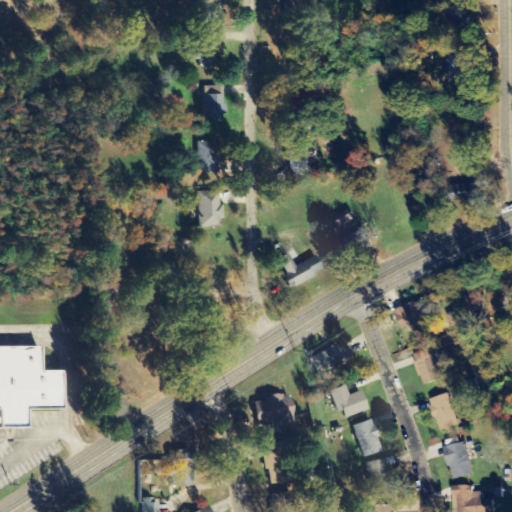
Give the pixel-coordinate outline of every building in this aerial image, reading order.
[(214,0),(199,0),(200,23),(220,22),(219,3),(215,4),(214,0)] [(445,10),(452,38),(470,33),(468,25),(473,24),(470,15),(466,16),(463,5),(445,10)] [(197,68),(216,67),(215,44),(191,45),(192,62),(197,62),(197,68)] [(449,82),(470,81),(469,56),(448,57),(449,82)] [(220,87),(202,88),(203,124),(221,123),(220,87)] [(196,175),(215,174),(214,143),(195,144),(196,175)] [(479,202),(479,185),(452,186),(453,203),(479,202)] [(219,192),(195,193),(197,229),(220,228),(219,192)] [(333,248),(340,259),(355,250),(348,239),(333,248)] [(287,289),(321,275),(314,258),(292,268),(287,256),(275,260),(287,289)] [(464,271),(465,315),(488,315),(488,271),(464,271)] [(395,312),(404,332),(410,329),(412,335),(428,328),(424,320),(437,315),(430,299),(416,305),(415,303),(395,312)] [(215,325),(215,306),(202,306),(202,325),(215,325)] [(305,361),(315,380),(340,366),(338,362),(366,347),(359,334),(330,351),(329,348),(305,361)] [(0,427),(19,427),(19,409),(55,409),(55,369),(35,370),(35,345),(0,345),(0,427)] [(389,359),(394,371),(415,363),(424,387),(443,380),(441,375),(443,374),(439,365),(438,365),(432,350),(418,355),(416,349),(389,359)] [(327,393),(335,414),(340,412),(343,420),(366,412),(360,392),(346,397),(343,387),(327,393)] [(250,406),(253,426),(293,421),(290,398),(284,399),(283,395),(261,398),(262,404),(250,406)] [(430,401),(441,433),(459,426),(448,395),(430,401)] [(351,428),(361,460),(381,453),(376,440),(378,439),(374,427),(371,428),(369,422),(351,428)] [(262,446),(263,453),(259,454),(262,471),(266,470),(269,486),(291,482),(283,442),(262,446)] [(444,448),(449,468),(451,468),(454,480),(473,475),(466,443),(444,448)] [(168,456),(168,470),(164,470),(164,479),(167,479),(167,488),(188,488),(189,456),(168,456)] [(363,466),(371,502),(388,498),(385,482),(391,481),(388,467),(385,468),(384,461),(363,466)] [(454,488),(454,510),(456,510),(456,511),(494,511),(494,500),(484,500),(484,493),(475,493),(475,488),(454,488)] [(269,497),(271,511),(298,511),(297,503),(290,505),(288,493),(269,497)] [(141,500),(140,511),(156,511),(157,505),(150,505),(150,500),(141,500)]
